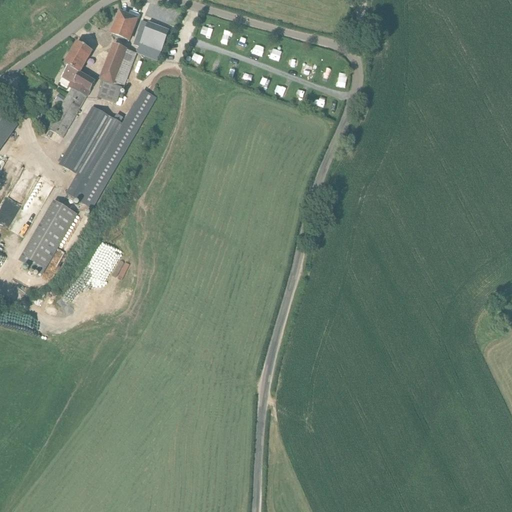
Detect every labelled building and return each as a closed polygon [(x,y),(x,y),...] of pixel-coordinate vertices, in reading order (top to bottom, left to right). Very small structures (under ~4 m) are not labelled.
[(129,42),(138,20),(121,13),(112,35),(129,42)] [(158,62),(165,41),(169,32),(143,22),(133,45),(139,47),(136,54),(158,62)] [(204,33),(213,37),(216,30),(207,26),(204,33)] [(79,74),(92,52),(77,43),(64,65),(68,67),(79,74)] [(127,51),(128,50),(114,45),(102,80),(123,88),(136,54),(127,51)] [(280,62),(283,54),(276,51),(273,59),(280,62)] [(72,80),(71,82),(74,82),(79,74),(68,67),(64,75),(72,80)] [(95,83),(79,74),(74,82),(75,83),(90,91),(95,83)] [(339,75),(337,83),(347,85),(349,77),(339,75)] [(91,92),(90,91),(75,83),(67,97),(66,97),(65,99),(59,95),(56,100),(62,104),(49,127),(43,124),(39,131),(45,135),(48,130),(63,139),(86,98),(87,98),(91,92)] [(276,97),(285,100),(289,89),(280,85),(276,97)] [(297,93),(294,103),(302,105),(305,95),(297,93)] [(320,112),(322,104),(314,101),(311,109),(320,112)] [(36,102),(31,109),(38,113),(42,107),(36,102)] [(122,125),(92,107),(58,165),(77,175),(65,194),(78,201),(122,125)] [(0,119),(0,147),(13,129),(0,119)] [(23,234),(54,188),(44,181),(12,227),(23,234)] [(52,202),(21,265),(36,272),(39,266),(47,270),(75,213),(52,202)]
